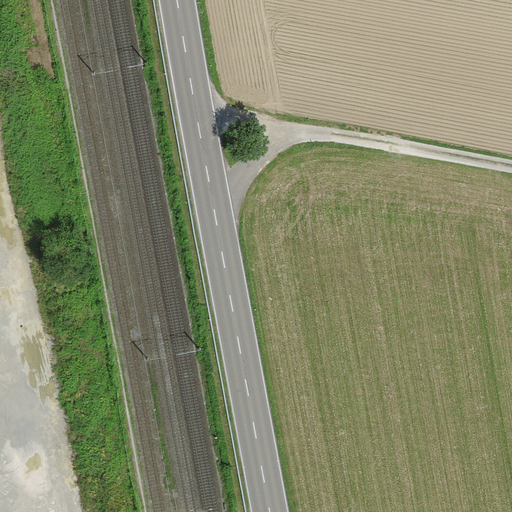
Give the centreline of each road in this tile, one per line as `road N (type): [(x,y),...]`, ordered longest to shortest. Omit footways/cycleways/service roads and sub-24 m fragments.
road 1 (secondary): [(187,0),(272,511)]
road 2 (track): [(204,119),(511,172)]
